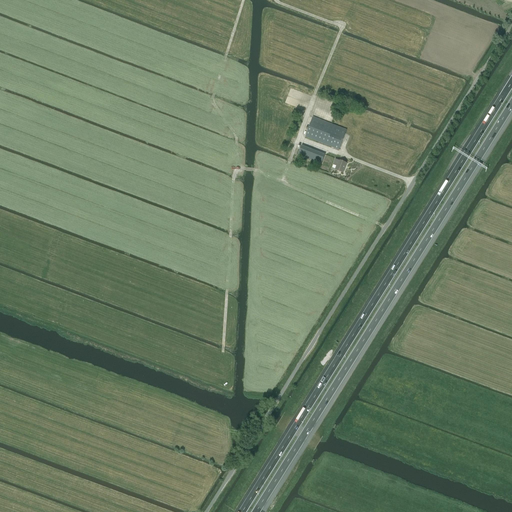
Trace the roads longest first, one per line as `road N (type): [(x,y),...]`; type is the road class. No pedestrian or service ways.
road 1 (unclassified): [(207,511),(511,29)]
road 2 (motorway): [(511,81),(242,511)]
road 3 (motorway): [(255,511),(511,103)]
road 4 (track): [(222,348),(233,181),(242,166),(212,94),(242,0)]
road 5 (track): [(281,180),(341,26),(276,0)]
road 6 (track): [(386,227),(242,166)]
